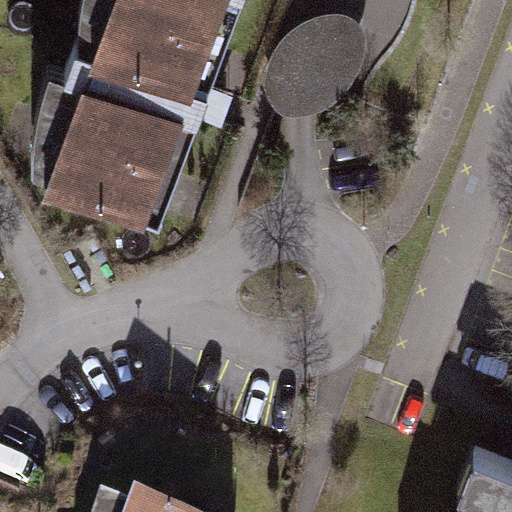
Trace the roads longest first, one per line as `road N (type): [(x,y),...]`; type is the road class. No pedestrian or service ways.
road 1 (residential): [(349,334),(364,289),(359,265),(347,244),(307,220),(259,224),(240,238),(217,280),(218,304)]
road 2 (residential): [(0,386),(65,334),(218,304)]
road 3 (residential): [(218,304),(241,346),(262,359),(310,362),(349,334)]
